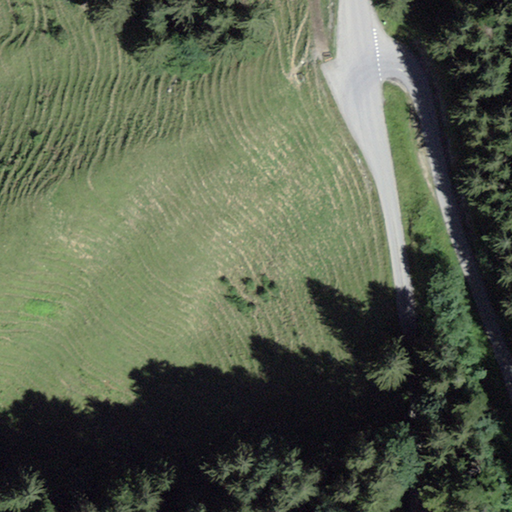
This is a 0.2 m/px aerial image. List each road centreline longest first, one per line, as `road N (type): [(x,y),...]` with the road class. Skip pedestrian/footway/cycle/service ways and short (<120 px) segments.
road 1 (unclassified): [(369,58),(417,396),(416,511)]
road 2 (unclassified): [(369,58),(422,77),(511,411)]
